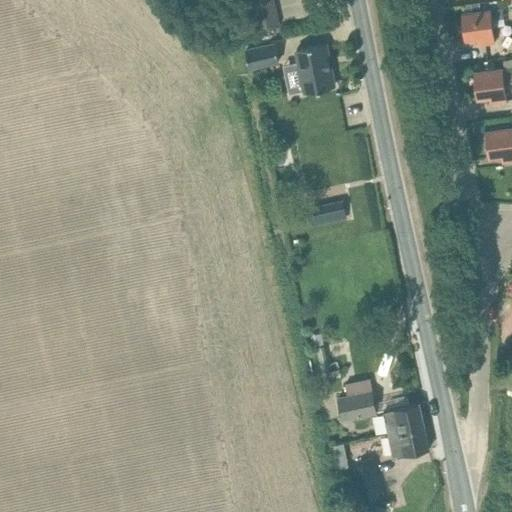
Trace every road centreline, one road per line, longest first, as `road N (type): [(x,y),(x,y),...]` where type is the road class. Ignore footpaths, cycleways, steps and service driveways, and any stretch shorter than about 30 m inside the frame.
road 1 (unclassified): [(457,469),(357,0)]
road 2 (residential): [(476,250),(426,0)]
road 3 (residential): [(457,469),(474,438),(480,381),(476,250)]
